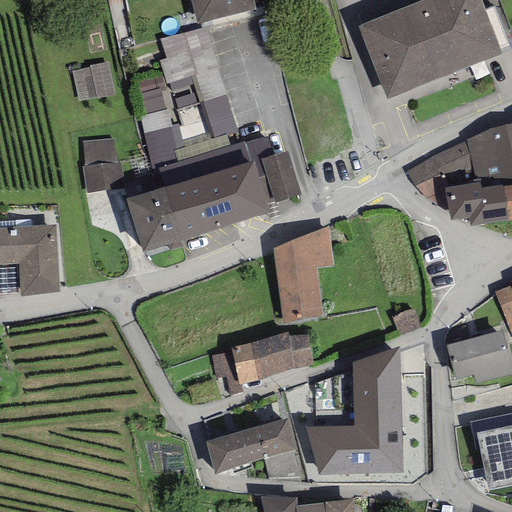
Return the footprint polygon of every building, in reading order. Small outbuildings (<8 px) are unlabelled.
[(253,0),(190,0),(197,24),(256,9),(253,0)] [(502,55),(478,0),(447,0),(367,34),(395,100),(502,55)] [(225,96),(207,28),(160,40),(166,59),(159,61),(166,85),(169,84),(178,110),(200,104),(225,96)] [(113,64),(76,69),(80,101),(117,95),(113,64)] [(158,169),(177,163),(174,152),(184,147),(182,140),(179,128),(178,124),(171,126),(166,109),(160,91),(165,90),(161,76),(137,82),(145,115),(140,116),(153,170),(158,169)] [(237,132),(225,96),(200,104),(209,133),(212,140),(226,136),(237,132)] [(209,133),(200,104),(178,110),(183,126),(179,128),(182,140),(209,133)] [(511,185),(511,123),(488,129),(466,139),(474,180),(480,179),(481,188),(502,185),(502,187),(511,185)] [(230,147),(226,136),(212,140),(209,133),(182,140),(184,147),(174,152),(177,163),(230,147)] [(261,160),(273,156),(267,137),(244,142),(251,162),(261,160)] [(81,167),(86,194),(124,189),(120,163),(117,164),(114,139),(82,142),(85,166),(81,167)] [(474,180),(466,139),(406,172),(415,186),(426,199),(449,213),(444,188),(475,183),(474,180)] [(251,162),(244,142),(230,147),(177,163),(158,169),(165,188),(251,162)] [(301,196),(287,152),(273,156),(261,160),(273,198),(275,204),(301,196)] [(251,162),(165,188),(181,240),(269,213),(265,200),(273,198),(261,160),(251,162)] [(469,227),(507,221),(502,187),(502,185),(481,188),(480,179),(474,180),(475,183),(444,188),(449,213),(451,221),(468,219),(469,227)] [(511,185),(502,187),(507,221),(511,219),(511,185)] [(142,252),(181,240),(165,188),(127,199),(142,252)] [(21,298),(59,293),(55,226),(0,228),(0,264),(18,264),(21,298)] [(283,323),(322,316),(316,268),(333,267),(328,226),(273,249),(283,323)] [(0,294),(17,293),(15,268),(0,269),(0,294)] [(511,285),(494,293),(511,336),(511,281),(511,282),(511,284),(511,285)] [(417,312),(397,320),(402,335),(423,327),(417,312)] [(476,384),(511,373),(511,367),(502,331),(447,347),(456,379),(473,374),(476,384)] [(313,365),(309,335),(288,337),(288,333),(251,344),(232,348),(232,352),(212,356),(216,379),(226,377),(231,397),(243,393),(241,385),(294,368),(313,365)] [(399,347),(352,363),(354,427),(305,427),(318,475),(402,473),(399,347)] [(295,451),(287,419),(206,443),(215,476),(263,459),(268,479),(299,477),(293,452),(295,451)] [(511,426),(477,434),(489,489),(511,484),(511,426)] [(295,511),(295,507),(297,506),(297,498),(261,498),(263,511),(295,511)] [(297,506),(295,507),(295,511),(354,511),(353,501),(324,502),(324,503),(297,506)]
